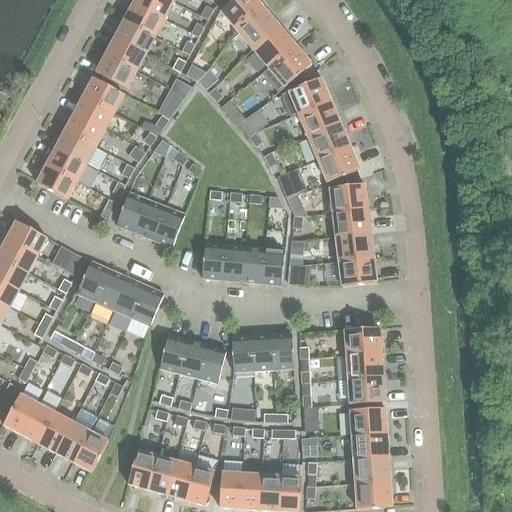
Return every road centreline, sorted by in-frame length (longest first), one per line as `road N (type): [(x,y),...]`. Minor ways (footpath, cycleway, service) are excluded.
road 1 (residential): [(420,302),(214,309),(183,299),(173,276),(0,192)]
road 2 (residential): [(420,302),(412,202),(387,117),(360,57),(320,0)]
road 3 (residential): [(432,511),(420,302)]
road 4 (residential): [(92,0),(0,179)]
